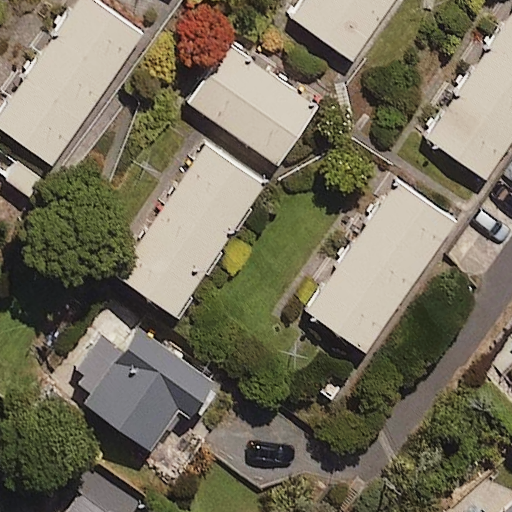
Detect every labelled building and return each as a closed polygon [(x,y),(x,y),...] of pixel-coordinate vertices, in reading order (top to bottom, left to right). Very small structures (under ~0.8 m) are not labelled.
[(140,27),(100,0),(74,0),(0,107),(0,122),(50,157),(140,27)] [(384,0),(297,0),(287,15),(345,56),(384,0)] [(511,125),(511,2),(421,134),(479,174),(511,125)] [(309,103),(223,42),(183,99),(270,160),(309,103)] [(258,178),(198,137),(107,270),(166,311),(258,178)] [(448,215),(393,177),(302,308),(358,346),(448,215)] [(208,377),(130,323),(114,347),(94,333),(57,386),(141,445),(172,401),(185,410),(208,377)] [(129,511),(140,497),(93,464),(59,511),(129,511)]
